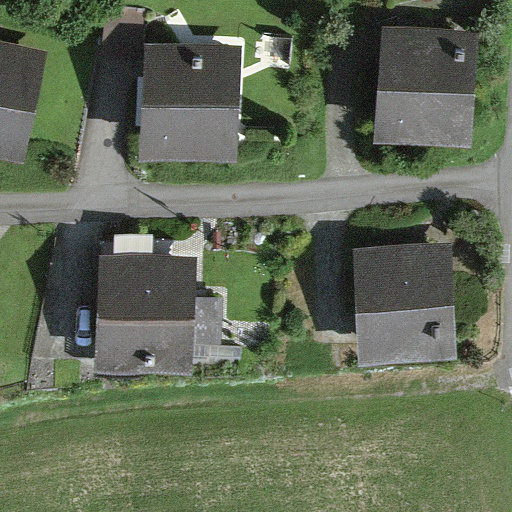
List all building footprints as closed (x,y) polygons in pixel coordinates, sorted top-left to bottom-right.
[(482,35),(392,29),(387,127),(476,132),(482,35)] [(36,57),(0,49),(0,146),(18,150),(36,57)] [(231,53),(150,51),(148,150),(229,152),(231,53)] [(456,242),(366,248),(374,355),(463,349),(456,242)] [(186,265),(106,262),(103,360),(183,363),(186,265)]
